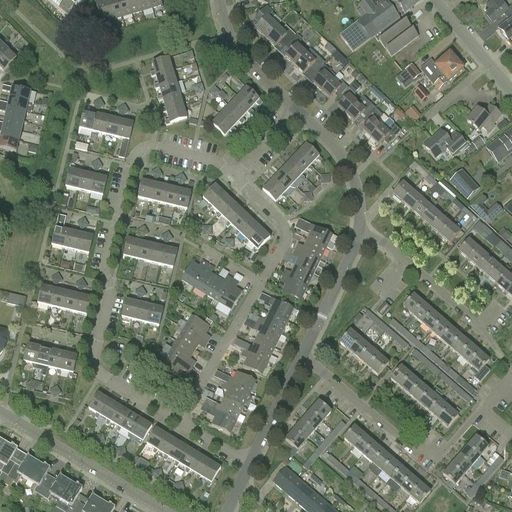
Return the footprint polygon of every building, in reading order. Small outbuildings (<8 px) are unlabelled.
[(52,0),(51,2),(59,9),(67,0),(52,0)] [(67,0),(59,9),(67,16),(81,0),(67,0)] [(111,21),(106,4),(101,6),(99,0),(94,0),(101,24),(111,21)] [(111,0),(112,3),(106,4),(111,21),(122,18),(116,0),(111,0)] [(116,0),(122,18),(132,15),(127,0),(116,0)] [(127,0),(132,15),(142,12),(137,0),(127,0)] [(137,0),(142,12),(152,9),(148,0),(137,0)] [(148,0),(152,9),(162,6),(160,0),(148,0)] [(366,16),(356,23),(339,36),(352,54),(373,38),(378,43),(396,28),(392,23),(398,19),(395,16),(384,2),(374,10),(366,0),(358,6),(366,16)] [(416,0),(387,0),(384,2),(395,16),(401,11),(403,14),(418,2),(416,0)] [(510,21),(511,18),(511,5),(507,10),(498,0),(493,0),(486,7),(489,11),(484,15),(492,24),(504,14),(510,21)] [(256,20),(261,25),(255,30),(265,39),(277,27),(271,21),(275,17),(266,9),(256,20)] [(511,18),(510,21),(498,30),(507,41),(511,36),(511,18)] [(412,43),(429,29),(425,24),(424,25),(420,19),(403,34),(412,43)] [(277,27),(265,39),(274,48),(279,43),(285,48),(295,37),(285,27),(281,31),(277,27)] [(432,33),(429,29),(412,43),(420,53),(436,39),(432,33)] [(285,48),(290,52),(284,58),(294,67),(306,55),(296,46),(300,41),(295,37),(285,48)] [(0,45),(0,61),(8,52),(1,45),(0,45)] [(8,52),(0,61),(0,69),(4,73),(4,72),(8,75),(15,67),(12,63),(16,59),(8,52)] [(306,55),(294,67),(303,76),(308,70),(314,75),(323,66),(324,64),(316,56),(312,61),(306,55)] [(456,62),(449,55),(434,68),(440,76),(456,62)] [(152,67),(153,73),(150,74),(151,78),(154,77),(155,79),(172,74),(169,62),(152,67)] [(443,80),(434,88),(438,92),(463,70),(456,62),(440,76),(443,80)] [(395,64),(390,68),(406,87),(420,75),(412,66),(408,69),(403,74),(399,69),(395,64)] [(314,75),(318,79),(312,85),(321,93),(332,81),(328,76),(331,73),(323,66),(314,75)] [(155,79),(157,84),(153,86),(155,90),(158,89),(159,91),(176,86),(172,74),(155,79)] [(332,81),(321,93),(329,100),(334,95),(338,99),(348,89),(340,82),(343,78),(339,74),(332,81)] [(225,76),(220,82),(223,85),(229,79),(225,76)] [(192,88),(189,91),(189,93),(194,91),(203,89),(202,85),(193,87),(192,88)] [(176,86),(159,91),(161,99),(157,100),(158,105),(162,104),(179,99),(176,86)] [(30,93),(12,89),(3,87),(1,92),(11,94),(10,99),(28,103),(30,93)] [(214,87),(213,88),(211,90),(217,97),(220,93),(214,87)] [(422,103),(429,97),(421,87),(413,94),(422,103)] [(338,99),(343,103),(337,108),(345,116),(357,104),(352,100),(355,96),(348,89),(338,99)] [(217,97),(211,90),(208,93),(214,100),(217,97)] [(260,101),(259,103),(246,90),(237,99),(253,114),(254,113),(251,111),(256,105),(259,108),(263,104),(260,101)] [(363,98),(357,104),(345,116),(353,123),(357,119),(362,123),(363,122),(375,110),(363,98)] [(0,103),(0,107),(25,113),(28,103),(10,99),(9,105),(0,103)] [(179,99),(162,104),(165,111),(161,112),(162,117),(166,115),(166,116),(183,111),(179,99)] [(253,114),(237,99),(228,108),(244,123),(245,123),(242,119),(247,114),(250,117),(253,114)] [(96,102),(101,110),(104,107),(100,100),(96,102)] [(96,102),(92,104),(97,112),(101,110),(96,102)] [(120,108),(125,116),(129,113),(124,106),(120,108)] [(25,113),(0,107),(0,112),(7,114),(5,119),(23,123),(25,113)] [(495,127),(493,125),(500,116),(489,107),(482,115),(476,110),(466,123),(479,133),(482,129),(489,135),(495,127)] [(120,108),(117,110),(121,118),(125,116),(120,108)] [(228,108),(219,117),(235,133),(236,132),(233,128),(239,123),(242,126),(244,123),(228,108)] [(413,123),(421,117),(414,108),(406,113),(413,123)] [(363,122),(367,126),(362,132),(370,140),(389,120),(383,115),(382,116),(375,110),(363,122)] [(183,111),(166,116),(168,123),(164,124),(166,129),(187,123),(183,111)] [(84,112),(80,130),(92,133),(96,115),(84,112)] [(96,115),(92,133),(104,136),(108,121),(109,118),(96,115)] [(235,133),(219,117),(210,125),(223,138),(229,132),(233,135),(235,133)] [(108,121),(104,136),(116,139),(121,121),(120,121),(109,118),(108,121)] [(5,119),(4,125),(0,123),(0,128),(21,134),(23,123),(5,119)] [(400,132),(389,120),(370,140),(378,147),(383,141),(387,146),(400,132)] [(500,130),(509,125),(507,121),(498,126),(500,130)] [(120,123),(116,141),(123,143),(119,157),(125,158),(133,126),(120,123)] [(21,134),(0,128),(0,133),(2,134),(1,139),(18,144),(21,134)] [(511,130),(492,144),(486,150),(498,165),(511,153),(511,130)] [(455,133),(447,140),(441,132),(424,146),(435,160),(446,150),(453,157),(466,146),(455,133)] [(1,139),(0,142),(0,149),(16,154),(18,144),(1,139)] [(76,144),(75,150),(77,150),(87,153),(88,147),(78,144),(76,144)] [(37,154),(38,147),(29,145),(28,152),(37,154)] [(305,146),(295,156),(312,171),(313,170),(310,167),(315,161),(320,163),(322,161),(319,158),(318,159),(305,146)] [(312,171),(295,156),(287,165),(303,180),(305,179),(301,175),(306,170),(312,172),(312,171)] [(98,161),(94,163),(99,171),(103,168),(98,161)] [(424,179),(429,173),(415,161),(409,168),(413,172),(415,171),(424,179)] [(99,171),(94,163),(91,166),(95,173),(99,171)] [(303,180),(287,165),(278,174),(295,190),(296,189),(292,184),(297,179),(303,181),(303,180)] [(479,190),(463,171),(451,182),(467,200),(479,190)] [(78,193),(82,176),(70,173),(65,190),(78,193)] [(430,174),(429,173),(424,179),(429,184),(428,186),(431,189),(431,190),(437,184),(428,176),(430,174)] [(295,190),(278,174),(269,182),(286,199),(287,198),(283,193),(288,188),(294,190),(295,190)] [(94,179),(82,176),(78,193),(90,196),(94,179)] [(94,179),(90,196),(103,199),(107,182),(94,179)] [(286,199),(269,182),(259,192),(271,204),(279,197),(285,199),(286,199)] [(437,184),(431,190),(440,198),(447,190),(439,183),(438,185),(437,184)] [(150,204),(154,187),(141,184),(137,201),(150,204)] [(401,204),(412,193),(402,184),(392,196),(401,204)] [(166,190),(154,187),(150,204),(162,207),(166,190)] [(211,210),(224,197),(214,188),(202,201),(208,207),(207,209),(209,211),(211,209),(211,210)] [(179,193),(166,190),(162,207),(174,210),(179,193)] [(456,199),(447,190),(440,198),(450,206),(455,200),(456,199)] [(179,193),(174,210),(187,213),(191,196),(179,193)] [(412,193),(401,204),(411,213),(421,201),(412,193)] [(470,205),(486,226),(504,211),(498,203),(488,211),(483,204),(488,200),(483,194),(470,205)] [(224,197),(211,210),(217,215),(216,218),(218,220),(220,218),(220,219),(233,206),(224,197)] [(427,206),(421,201),(411,213),(420,221),(436,203),(432,200),(427,206)] [(455,200),(450,206),(452,204),(449,208),(454,212),(457,209),(461,213),(464,209),(455,200)] [(436,203),(420,221),(430,229),(440,217),(431,209),(436,203)] [(233,206),(220,219),(226,224),(225,227),(227,229),(229,227),(230,227),(242,215),(233,206)] [(88,207),(87,213),(99,215),(100,209),(88,207)] [(290,218),(295,212),(292,209),(287,215),(290,218)] [(464,209),(461,213),(462,213),(459,217),(465,223),(461,227),(466,232),(477,220),(473,218),(474,217),(464,209)] [(242,215),(230,227),(235,233),(235,236),(236,238),(238,236),(239,236),(251,223),(242,215)] [(160,217),(158,223),(170,227),(172,221),(160,217)] [(440,217),(430,229),(439,237),(449,225),(440,217)] [(89,226),(84,219),(80,221),(85,229),(89,226)] [(85,229),(80,221),(76,224),(81,231),(85,229)] [(260,232),(251,223),(239,236),(244,241),(244,244),(245,246),(247,244),(248,245),(260,232)] [(449,225),(439,237),(449,246),(459,234),(449,225)] [(488,238),(492,234),(492,233),(492,234),(482,225),(479,229),(480,230),(479,231),(482,234),(483,233),(488,238)] [(307,242),(326,251),(332,238),(307,226),(304,232),(310,235),(307,242)] [(144,227),(140,229),(144,237),(148,235),(144,227)] [(144,237),(140,229),(136,232),(140,239),(144,237)] [(64,252),(68,234),(56,231),(51,248),(64,252)] [(270,241),(260,232),(248,245),(254,250),(253,253),(254,255),(256,253),(257,254),(270,241)] [(168,233),(164,235),(169,243),(173,241),(168,233)] [(68,234),(64,252),(76,255),(81,237),(68,234)] [(492,234),(488,238),(497,246),(495,248),(496,248),(501,242),(492,234)] [(164,235),(160,237),(165,245),(169,243),(164,235)] [(81,237),(76,255),(89,258),(93,240),(81,237)] [(136,262),(140,244),(127,241),(123,259),(136,262)] [(326,251),(307,242),(304,249),(298,246),(295,252),(320,264),(326,251)] [(467,262),(477,250),(468,242),(458,253),(467,262)] [(496,248),(505,257),(507,254),(510,251),(510,250),(501,242),(496,248)] [(152,247),(140,244),(136,262),(148,265),(152,247)] [(152,247),(148,265),(160,268),(165,250),(152,247)] [(165,250),(160,268),(173,271),(177,253),(165,250)] [(477,250),(467,262),(477,270),(487,258),(477,250)] [(320,264),(295,252),(292,258),(298,261),(294,268),(313,278),(320,264)] [(496,266),(487,258),(477,270),(486,278),(496,266)] [(76,264),(74,271),(83,273),(84,266),(76,264)] [(193,291),(208,267),(202,264),(199,269),(191,265),(181,284),(193,291)] [(496,266),(486,278),(495,286),(506,274),(510,270),(506,267),(502,271),(496,266)] [(213,271),(208,267),(193,291),(206,298),(217,280),(210,276),(213,271)] [(313,278),(294,268),(291,275),(285,273),(282,278),(307,291),(313,278)] [(506,274),(495,286),(505,294),(511,286),(511,279),(506,275),(510,270),(506,274)] [(63,282),(58,275),(54,277),(59,285),(63,282)] [(54,277),(50,279),(55,287),(59,285),(54,277)] [(307,291),(282,278),(279,285),(285,287),(281,295),(301,304),(307,291)] [(224,284),(217,280),(206,298),(218,306),(233,282),(227,279),(224,284)] [(87,288),(82,280),(79,283),(83,290),(87,288)] [(233,282),(218,306),(231,313),(242,295),(235,291),(238,285),(233,282)] [(79,283),(75,285),(80,293),(83,290),(79,283)] [(147,296),(142,288),(138,290),(143,298),(147,296)] [(50,310),(54,292),(41,289),(37,307),(50,310)] [(143,298),(138,290),(134,293),(139,300),(143,298)] [(66,295),(54,292),(50,310),(62,313),(66,295)] [(10,295),(7,305),(23,309),(26,299),(10,295)] [(79,299),(66,295),(62,313),(74,316),(79,299)] [(412,318),(423,305),(413,297),(403,310),(412,318)] [(91,302),(79,299),(74,316),(87,319),(91,302)] [(268,315),(287,325),(293,311),(269,299),(266,306),(272,308),(268,315)] [(134,324),(138,306),(126,303),(121,321),(134,324)] [(385,304),(377,314),(382,319),(390,309),(385,304)] [(423,305),(412,318),(421,326),(432,313),(423,305)] [(151,309),(138,306),(134,324),(146,327),(151,309)] [(163,312),(151,309),(146,327),(159,330),(163,312)] [(374,325),(378,320),(368,312),(364,316),(374,325)] [(432,313),(421,326),(431,334),(442,322),(432,313)] [(287,325),(268,315),(265,322),(259,320),(256,326),(281,338),(287,325)] [(184,332),(207,346),(210,340),(205,336),(209,329),(191,319),(184,332)] [(378,320),(374,325),(383,333),(387,328),(378,320)] [(399,333),(403,329),(393,320),(389,325),(399,333)] [(451,330),(442,322),(431,334),(440,342),(451,330)] [(281,338),(256,326),(253,332),(259,335),(256,342),(275,351),(281,338)] [(396,337),(387,328),(383,333),(392,341),(396,337)] [(412,337),(403,329),(399,333),(408,341),(412,337)] [(460,338),(451,330),(440,342),(450,350),(460,338)] [(184,332),(176,344),(194,355),(198,348),(204,351),(207,346),(184,332)] [(349,353),(360,341),(351,332),(340,345),(349,353)] [(396,337),(392,341),(404,351),(408,347),(396,337)] [(412,337),(408,341),(414,346),(418,342),(412,337)] [(460,338),(450,350),(459,358),(470,346),(460,338)] [(370,349),(360,341),(349,353),(359,361),(370,349)] [(275,351),(256,342),(252,349),(246,346),(243,352),(268,364),(275,351)] [(167,356),(192,371),(195,365),(190,362),(194,355),(176,344),(173,350),(172,349),(167,356)] [(417,350),(427,358),(431,353),(425,348),(421,345),(417,350)] [(470,346),(459,358),(468,367),(479,354),(470,346)] [(36,367),(41,350),(28,347),(24,364),(32,366),(33,370),(35,370),(36,367)] [(379,357),(370,349),(359,361),(368,369),(379,357)] [(53,353),(41,350),(36,367),(44,369),(45,372),(47,373),(48,370),(49,370),(53,353)] [(422,364),(425,360),(415,351),(412,356),(422,364)] [(268,364),(243,352),(240,358),(246,361),(243,368),(262,377),(268,364)] [(431,353),(427,358),(436,366),(440,362),(436,358),(439,356),(436,354),(435,355),(432,352),(431,353)] [(65,356),(53,353),(49,370),(57,372),(57,376),(60,376),(61,373),(65,356)] [(489,362),(479,354),(468,367),(477,374),(473,379),(479,385),(489,373),(484,368),(489,362)] [(78,359),(65,356),(61,373),(69,375),(69,378),(72,379),(73,376),(78,359)] [(161,370),(179,380),(183,373),(189,376),(192,371),(167,356),(161,367),(162,368),(161,370)] [(379,357),(368,369),(378,378),(389,365),(379,357)] [(435,368),(425,360),(422,364),(431,372),(435,368)] [(440,362),(436,366),(446,374),(449,370),(440,362)] [(400,389),(411,376),(401,368),(390,381),(400,389)] [(444,376),(435,368),(431,372),(440,380),(444,376)] [(459,378),(449,370),(446,374),(455,382),(459,378)] [(224,385),(249,397),(255,384),(236,374),(233,382),(227,379),(224,385)] [(411,376),(400,389),(409,397),(420,385),(411,376)] [(444,376),(440,380),(450,388),(453,384),(444,376)] [(471,389),(459,378),(455,382),(468,393),(471,389)] [(37,389),(32,381),(28,384),(33,391),(37,389)] [(28,384),(24,386),(29,394),(33,391),(28,384)] [(453,384),(450,388),(459,397),(463,392),(453,384)] [(249,397),(224,385),(221,391),(227,394),(224,401),(243,410),(249,397)] [(430,393),(420,385),(409,397),(419,405),(430,393)] [(61,395),(57,387),(53,390),(57,397),(61,395)] [(53,390),(49,392),(53,399),(57,397),(53,390)] [(472,401),(463,392),(459,397),(469,405),(472,401)] [(430,393),(419,405),(428,413),(439,401),(430,393)] [(100,418),(109,403),(98,396),(89,411),(95,415),(95,419),(97,420),(99,418),(100,418)] [(214,405),(212,411),(236,423),(242,425),(245,419),(240,416),(243,410),(224,401),(220,408),(214,405)] [(448,409),(439,401),(428,413),(438,422),(448,409)] [(109,403),(100,418),(106,422),(106,426),(108,427),(110,424),(119,409),(109,403)] [(318,403),(310,413),(322,424),(331,414),(318,403)] [(130,416),(119,409),(110,424),(117,428),(116,432),(119,433),(121,431),(130,416)] [(458,417),(448,409),(438,422),(447,430),(458,417)] [(236,423),(212,411),(209,417),(215,420),(211,428),(230,437),(236,423)] [(310,413),(301,422),(314,433),(322,424),(310,413)] [(130,416),(121,431),(128,435),(127,439),(129,440),(131,437),(132,438),(141,422),(130,416)] [(80,424),(76,421),(72,428),(76,431),(80,424)] [(141,422),(132,438),(138,441),(138,445),(140,446),(142,444),(143,444),(152,429),(141,422)] [(301,422),(293,431),(306,443),(314,433),(301,422)] [(332,433),(337,437),(346,427),(341,423),(332,433)] [(354,449),(364,437),(355,429),(344,441),(354,449)] [(157,453),(166,438),(156,431),(146,446),(153,450),(153,454),(155,455),(157,453)] [(306,443),(293,431),(285,441),(297,452),(306,443)] [(332,433),(324,442),(329,446),(337,437),(332,433)] [(374,445),(364,437),(354,449),(363,457),(374,445)] [(177,444),(166,438),(157,453),(164,457),(164,461),(166,462),(168,459),(177,444)] [(467,448),(480,459),(488,449),(476,439),(467,448)] [(329,446),(324,442),(316,452),(321,456),(329,446)] [(7,443),(0,453),(0,465),(5,468),(0,475),(0,480),(4,483),(3,485),(4,485),(15,466),(10,463),(18,450),(7,443)] [(188,451),(177,444),(168,459),(175,463),(175,467),(177,469),(179,466),(188,451)] [(374,445),(363,457),(373,466),(383,453),(374,445)] [(114,454),(116,452),(118,459),(124,448),(117,450),(111,447),(109,451),(114,454)] [(124,448),(118,459),(126,457),(124,448)] [(467,448),(459,458),(472,468),(480,459),(467,448)] [(199,457),(188,451),(179,466),(186,470),(185,474),(187,475),(189,472),(190,472),(199,457)] [(321,456),(316,452),(309,460),(313,464),(321,456)] [(336,470),(340,465),(336,462),(339,459),(335,456),(333,459),(329,456),(329,457),(325,453),(322,457),(326,461),(336,470)] [(378,479),(382,474),(393,461),(383,453),(373,466),(368,471),(378,479)] [(495,454),(489,461),(486,464),(490,468),(495,472),(504,462),(495,454)] [(15,466),(4,485),(10,488),(13,483),(16,485),(21,478),(27,482),(39,462),(27,455),(19,468),(15,466)] [(199,457),(190,472),(197,477),(196,480),(198,482),(200,479),(201,479),(210,464),(199,457)] [(136,467),(140,460),(135,458),(131,465),(136,467)] [(459,458),(451,467),(463,478),(472,468),(459,458)] [(393,461),(382,474),(391,482),(402,469),(393,461)] [(39,462),(27,482),(36,488),(33,493),(40,498),(47,486),(42,483),(50,469),(39,462)] [(221,470),(210,464),(201,479),(207,483),(207,487),(209,488),(211,485),(211,486),(221,470)] [(350,473),(340,465),(336,470),(345,478),(350,473)] [(463,478),(451,467),(443,477),(455,488),(463,478)] [(490,468),(482,477),(487,481),(495,472),(490,468)] [(411,478),(402,469),(391,482),(401,490),(411,478)] [(285,494),(297,480),(285,470),(273,484),(285,494)] [(350,473),(345,478),(355,486),(359,481),(350,473)] [(47,486),(40,498),(47,502),(50,497),(60,502),(72,482),(61,475),(52,489),(47,486)] [(482,477),(474,487),(479,491),(487,481),(482,477)] [(401,490),(410,498),(421,486),(411,478),(401,490)] [(309,490),(297,480),(285,494),(297,504),(309,490)] [(359,481),(355,486),(364,494),(368,489),(359,481)] [(60,502),(55,510),(59,511),(76,511),(80,506),(75,502),(83,489),(72,482),(60,502)] [(430,494),(421,486),(410,498),(420,506),(430,494)] [(479,491),(474,487),(466,496),(471,500),(479,491)] [(378,498),(368,489),(364,494),(374,502),(378,498)] [(309,490),(297,504),(305,511),(310,511),(321,500),(309,490)] [(205,494),(199,505),(203,507),(209,496),(205,494)] [(85,509),(80,506),(76,511),(98,511),(104,502),(93,495),(85,509)] [(387,506),(378,498),(374,502),(383,511),(387,506)] [(321,500),(310,511),(331,511),(332,511),(321,500)] [(104,502),(98,511),(113,511),(115,508),(104,502)]
